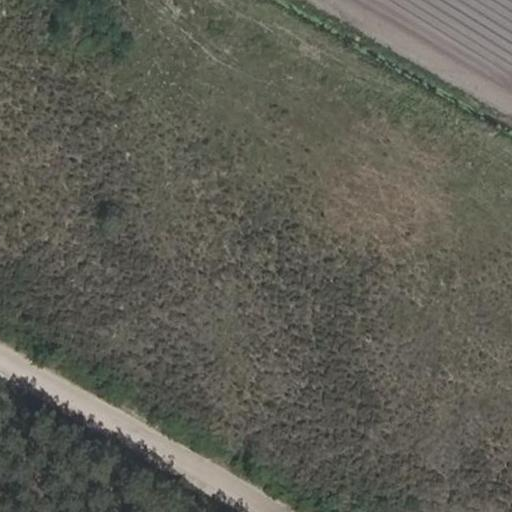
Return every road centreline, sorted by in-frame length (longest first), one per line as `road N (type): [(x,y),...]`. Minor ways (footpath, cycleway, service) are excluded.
road 1 (track): [(264,511),(0,359)]
road 2 (track): [(330,0),(511,106)]
